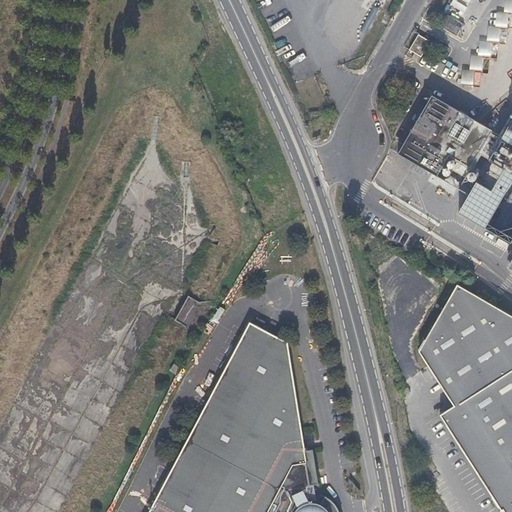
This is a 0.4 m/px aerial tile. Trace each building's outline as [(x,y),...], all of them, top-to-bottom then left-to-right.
[(451,0),(445,11),(462,21),(473,2),(478,5),(480,0),(451,0)] [(463,71),(462,86),(484,87),(485,74),(493,74),(494,59),(502,59),(503,44),(510,45),(511,30),(511,29),(511,0),(505,0),(505,14),(498,13),(497,28),(490,27),(488,42),(481,42),(480,57),(473,56),(472,71),(463,71)] [(449,16),(441,28),(458,39),(458,37),(464,41),(463,31),(465,26),(449,16)] [(418,56),(423,48),(427,41),(415,34),(407,49),(418,56)] [(436,178),(447,157),(457,162),(469,169),(490,132),(430,98),(396,155),(436,178)] [(511,169),(511,116),(489,157),(503,164),(511,169)] [(447,157),(436,178),(445,183),(457,162),(447,157)] [(511,169),(503,164),(494,181),(511,191),(511,169)] [(289,195),(269,172),(261,179),(282,202),(289,195)] [(494,181),(495,179),(494,178),(494,176),(492,175),(491,174),(489,174),(488,174),(486,174),(485,176),(484,176),(484,178),(484,179),(484,181),(485,182),(485,183),(487,184),(489,184),(491,184),(492,183),(493,183),(494,182),(494,181)] [(510,195),(511,191),(494,181),(494,182),(493,183),(492,183),(491,184),(510,195)] [(511,238),(511,230),(509,236),(492,226),(510,195),(491,184),(488,189),(475,182),(457,213),(510,242),(511,238)] [(509,236),(511,230),(511,191),(510,195),(492,226),(509,236)] [(511,511),(511,317),(462,288),(422,358),(458,413),(444,422),(502,511),(511,511)] [(188,297),(176,321),(193,330),(206,306),(188,297)] [(149,511),(337,511),(337,509),(324,493),(316,489),(311,451),(301,452),(285,344),(250,327),(149,511)]
